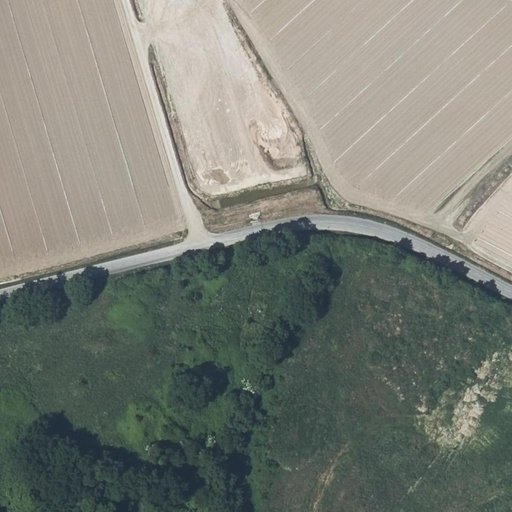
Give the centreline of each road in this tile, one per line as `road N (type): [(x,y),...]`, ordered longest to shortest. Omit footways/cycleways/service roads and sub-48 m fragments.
road 1 (tertiary): [(0,297),(304,223),(353,224),(399,237),(511,292)]
road 2 (track): [(201,247),(125,0)]
